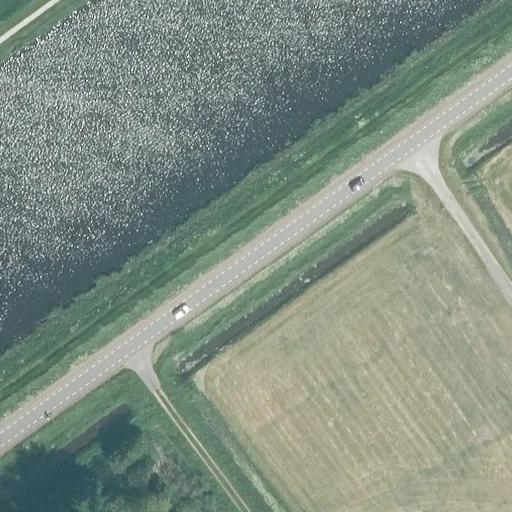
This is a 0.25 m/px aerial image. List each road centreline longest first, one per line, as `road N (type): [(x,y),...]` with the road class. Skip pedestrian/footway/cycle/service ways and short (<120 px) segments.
road 1 (tertiary): [(0,439),(511,71)]
road 2 (track): [(127,347),(243,511)]
